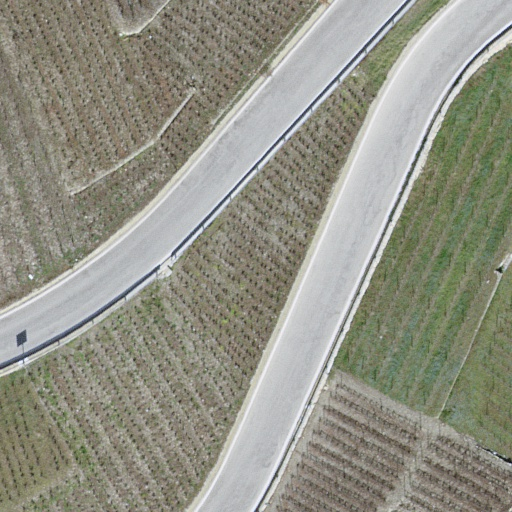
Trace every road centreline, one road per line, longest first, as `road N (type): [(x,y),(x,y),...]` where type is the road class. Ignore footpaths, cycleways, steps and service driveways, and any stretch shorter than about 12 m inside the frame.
road 1 (tertiary): [(501,0),(435,59),(397,124),(374,193),(223,511)]
road 2 (tertiary): [(0,339),(77,296),(149,240),(372,0)]
